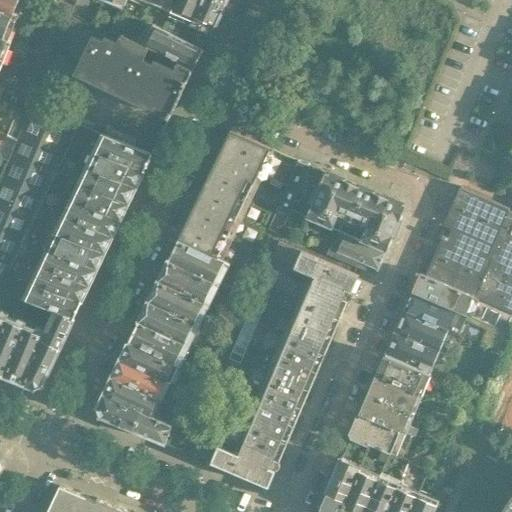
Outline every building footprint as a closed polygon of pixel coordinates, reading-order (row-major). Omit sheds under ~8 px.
[(26,0),(0,0),(0,10),(13,15),(18,18),(24,5),(26,0)] [(169,15),(175,0),(150,0),(148,6),(169,15)] [(190,23),(199,0),(175,0),(169,15),(190,23)] [(211,33),(227,0),(199,0),(190,23),(211,33)] [(18,18),(13,15),(0,10),(0,34),(4,36),(10,39),(18,18)] [(57,33),(60,26),(49,22),(46,29),(57,33)] [(203,50),(196,47),(184,41),(150,25),(140,48),(148,52),(177,66),(191,73),(203,50)] [(13,40),(10,39),(4,36),(0,34),(0,61),(3,63),(13,40)] [(170,119),(191,73),(177,66),(174,72),(155,63),(153,66),(143,62),(148,52),(140,48),(122,40),(119,47),(107,41),(105,45),(95,40),(78,75),(170,119)] [(42,106),(55,75),(48,73),(35,103),(42,106)] [(0,287),(7,272),(47,189),(70,142),(78,125),(32,107),(0,182),(0,287)] [(153,152),(107,135),(78,125),(70,142),(84,147),(145,170),(153,152)] [(217,258),(254,182),(260,169),(288,183),(297,159),(230,130),(178,238),(179,238),(178,239),(217,258)] [(145,170),(84,147),(77,163),(137,186),(145,170)] [(296,192),(308,164),(297,159),(288,183),(289,183),(277,209),(287,213),(289,209),(296,192)] [(137,186),(77,163),(69,179),(130,201),(137,186)] [(401,214),(403,210),(403,206),(401,204),(385,197),(381,193),(377,192),(375,192),(355,184),(351,181),(349,180),(345,180),(308,164),(296,192),(311,200),(313,195),(314,196),(305,217),(344,233),(386,251),(387,248),(390,244),(391,240),(391,238),(399,220),(401,219),(402,217),(402,216),(401,214)] [(130,201),(69,179),(61,194),(122,218),(130,201)] [(511,211),(509,210),(510,208),(459,186),(442,225),(446,227),(443,235),(441,238),(435,252),(425,275),(473,295),(511,312),(511,211)] [(122,218),(61,194),(53,210),(113,235),(122,218)] [(113,235),(53,210),(46,226),(106,251),(113,235)] [(106,251),(46,226),(37,242),(98,268),(106,251)] [(378,270),(386,251),(344,233),(339,245),(330,241),(324,253),(353,266),(353,265),(373,274),(375,269),(378,270)] [(224,262),(217,258),(178,239),(168,260),(214,282),(224,262)] [(316,374),(343,312),(359,275),(279,241),(271,258),(310,275),(275,357),(316,374)] [(98,268),(37,242),(29,260),(90,285),(98,268)] [(251,273),(259,257),(243,250),(236,265),(251,273)] [(90,285),(29,260),(20,277),(81,302),(90,285)] [(214,282),(168,260),(158,280),(205,302),(214,282)] [(240,363),(279,272),(268,267),(229,358),(240,363)] [(81,302),(20,277),(7,272),(0,287),(0,288),(28,300),(46,307),(54,310),(74,317),(81,302)] [(511,325),(511,312),(473,295),(425,275),(420,273),(412,291),(452,309),(508,334),(511,325)] [(205,302),(158,280),(149,300),(195,323),(205,302)] [(444,328),(452,309),(412,291),(404,310),(444,328)] [(195,323),(149,300),(138,322),(185,345),(195,323)] [(60,348),(74,317),(54,310),(45,329),(45,330),(43,336),(51,339),(49,343),(60,348)] [(439,351),(447,330),(444,328),(404,310),(395,332),(439,351)] [(0,336),(6,322),(9,315),(0,311),(0,336)] [(0,374),(4,376),(24,329),(27,322),(17,318),(14,325),(6,322),(0,336),(0,374)] [(185,345),(138,322),(129,342),(175,365),(185,345)] [(22,384),(43,336),(45,330),(45,329),(38,327),(34,334),(24,329),(4,376),(22,384)] [(429,375),(439,351),(395,332),(385,355),(429,375)] [(42,385),(60,348),(49,343),(51,339),(43,336),(22,384),(34,388),(42,385)] [(175,365),(129,342),(120,360),(167,382),(175,365)] [(431,376),(429,375),(385,355),(377,374),(429,397),(436,378),(431,376)] [(268,487),(305,401),(316,374),(275,357),(234,453),(196,436),(189,453),(268,487)] [(167,382),(120,360),(112,376),(159,399),(167,382)] [(429,397),(377,374),(368,393),(421,417),(429,397)] [(159,399),(112,376),(105,391),(143,410),(152,414),(159,399)] [(134,430),(143,410),(105,391),(97,408),(100,416),(134,430)] [(421,417),(368,393),(361,412),(407,432),(414,435),(421,417)] [(211,432),(219,413),(208,408),(200,427),(211,432)] [(184,429),(152,414),(143,410),(134,430),(176,447),(184,429)] [(397,454),(407,432),(361,412),(351,434),(397,454)] [(330,511),(340,511),(359,469),(360,465),(341,457),(320,507),(330,511)] [(363,511),(378,477),(359,469),(340,511),(363,511)] [(386,511),(398,486),(378,477),(363,511),(386,511)] [(129,511),(97,498),(96,500),(65,487),(60,485),(58,489),(47,511),(129,511)] [(408,511),(416,494),(398,486),(386,511),(408,511)] [(434,511),(438,503),(416,494),(408,511),(434,511)] [(511,511),(511,496),(511,497),(508,501),(506,505),(502,511),(501,511),(511,511)]
